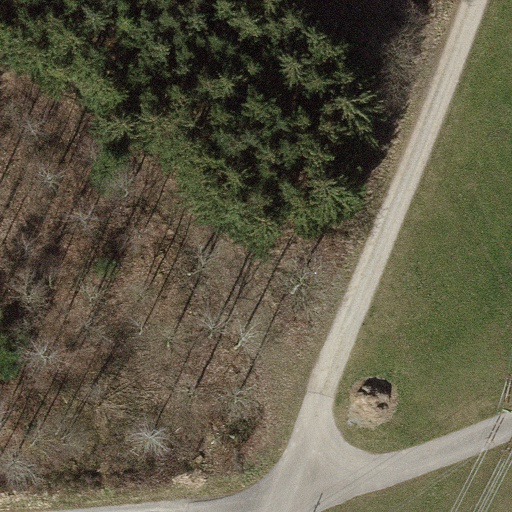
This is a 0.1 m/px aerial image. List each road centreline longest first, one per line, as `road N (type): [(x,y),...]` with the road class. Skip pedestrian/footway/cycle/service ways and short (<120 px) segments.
road 1 (track): [(276,511),(470,0)]
road 2 (track): [(511,428),(278,511)]
